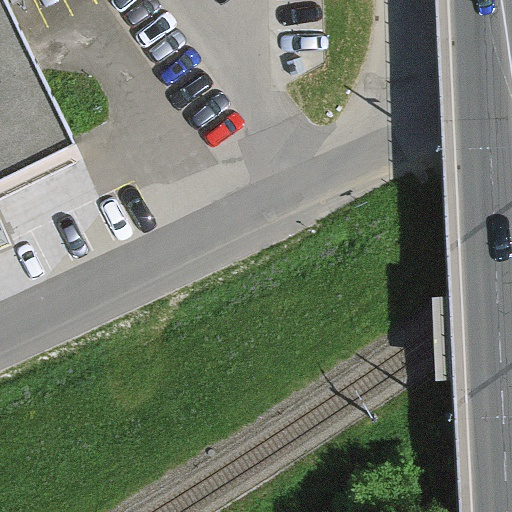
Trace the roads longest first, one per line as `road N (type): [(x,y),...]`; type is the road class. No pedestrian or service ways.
road 1 (unclassified): [(0,337),(403,137)]
road 2 (primary): [(511,179),(504,0)]
road 3 (unclassified): [(398,0),(403,137)]
road 4 (unclassified): [(403,137),(511,82)]
